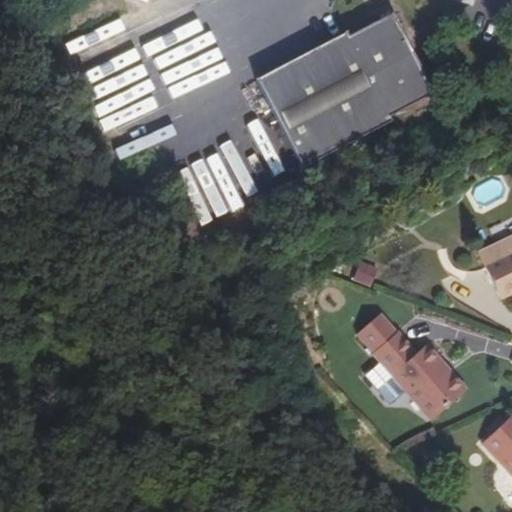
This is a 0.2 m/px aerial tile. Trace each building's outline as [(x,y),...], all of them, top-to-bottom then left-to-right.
[(378,18),(336,40),(290,66),(336,153),(425,106),(423,101),(467,79),(425,0),(421,0),(380,21),(378,18)] [(342,164),(321,175),(327,185),(347,174),(342,164)] [(511,292),(511,255),(503,260),(485,268),(499,298),(511,292)] [(351,279),(370,288),(379,270),(361,261),(351,279)] [(396,335),(372,355),(429,422),(464,392),(426,347),(415,355),(396,335)] [(511,419),(511,418),(481,445),(511,477),(511,419)]
